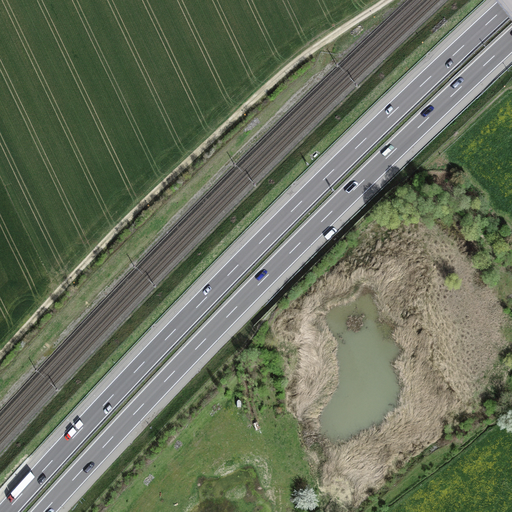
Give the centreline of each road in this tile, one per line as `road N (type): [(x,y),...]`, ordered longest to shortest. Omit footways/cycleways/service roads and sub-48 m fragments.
road 1 (motorway): [(511,0),(237,265),(5,511)]
road 2 (motorway): [(43,511),(258,284),(511,39)]
road 3 (track): [(386,0),(278,76),(0,355)]
